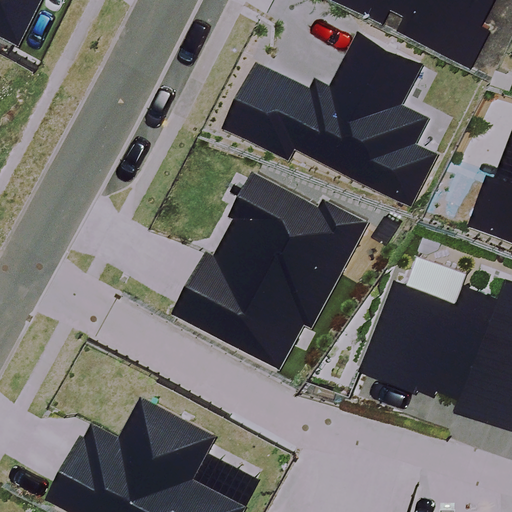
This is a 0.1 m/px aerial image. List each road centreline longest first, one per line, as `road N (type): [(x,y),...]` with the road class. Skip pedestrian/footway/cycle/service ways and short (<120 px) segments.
road 1 (residential): [(31,286),(156,339),(303,425),(511,485)]
road 2 (residential): [(176,0),(31,286)]
